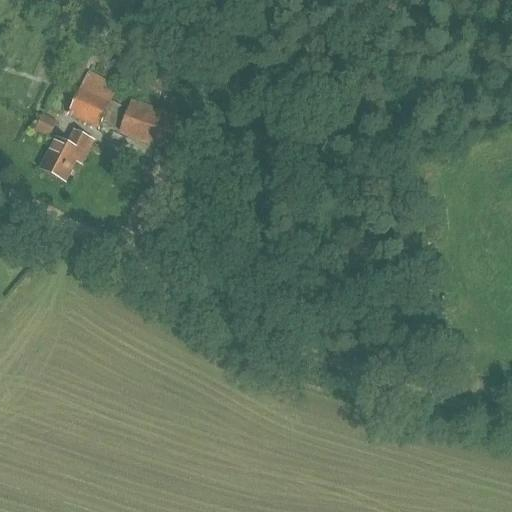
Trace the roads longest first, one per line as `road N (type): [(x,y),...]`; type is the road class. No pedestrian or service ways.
road 1 (unclassified): [(320,355),(70,220),(0,194)]
road 2 (track): [(511,414),(320,355)]
